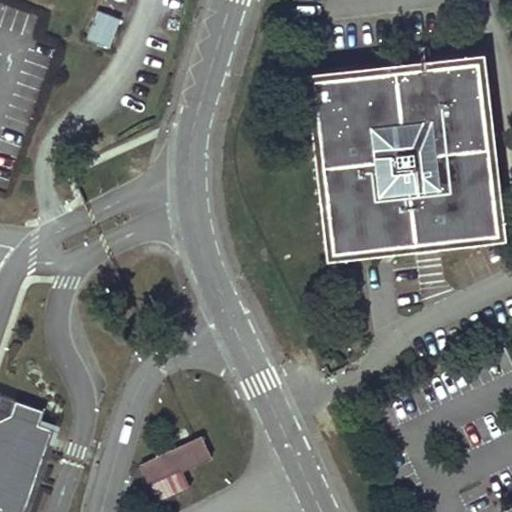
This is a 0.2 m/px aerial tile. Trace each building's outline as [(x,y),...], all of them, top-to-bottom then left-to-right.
[(121,16),(97,9),(88,39),(112,46),(121,16)] [(324,262),(502,241),(481,54),(302,76),(324,262)] [(45,408),(16,398),(14,404),(11,412),(26,417),(40,422),(45,408)] [(26,417),(11,412),(0,417),(0,511),(25,511),(46,452),(50,442),(55,427),(40,422),(26,417)] [(200,438),(144,468),(162,501),(187,488),(178,472),(209,456),(200,438)]
